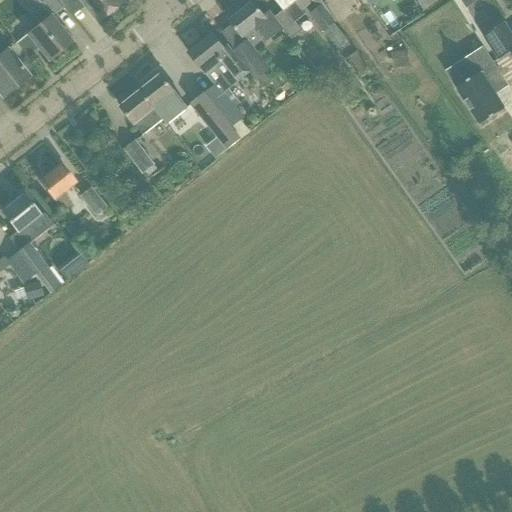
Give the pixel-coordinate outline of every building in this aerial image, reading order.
[(63,7),(56,0),(36,0),(37,1),(28,10),(32,15),(40,25),(26,35),(35,46),(48,61),(71,43),(58,27),(50,17),(63,7)] [(122,3),(119,0),(78,0),(96,23),(122,3)] [(275,17),(287,33),(292,40),(303,31),(296,22),(305,15),(302,11),(314,2),(319,9),(312,14),(311,15),(324,32),(337,21),(320,0),(275,0),(284,10),(275,17)] [(423,11),(438,0),(420,0),(417,2),(423,11)] [(477,0),(461,0),(466,8),(478,0),(477,0)] [(253,2),(242,11),(241,9),(229,18),(230,20),(229,21),(242,38),(254,29),(265,44),(283,29),(269,12),(264,16),(253,2)] [(511,55),(511,35),(504,23),(483,36),(499,60),(510,53),(511,55)] [(206,94),(225,121),(237,111),(224,93),(249,73),(229,48),(225,51),(212,35),(188,53),(215,87),(206,94)] [(466,71),(451,80),(475,117),(500,101),(480,69),(492,62),(478,39),(455,54),(466,71)] [(16,43),(7,50),(16,61),(18,64),(27,57),(16,43)] [(237,52),(256,77),(268,67),(249,43),(237,52)] [(18,64),(16,61),(7,50),(0,55),(0,96),(1,98),(28,77),(18,64)] [(408,50),(392,53),(394,67),(410,65),(408,50)] [(368,70),(356,53),(349,59),(360,75),(368,70)] [(142,90),(140,91),(162,120),(167,125),(188,109),(161,75),(152,82),(149,79),(140,87),(142,90)] [(295,85),(300,97),(311,92),(306,80),(295,85)] [(120,108),(132,123),(142,136),(152,129),(162,121),(162,120),(140,91),(120,108)] [(225,121),(206,94),(192,104),(227,149),(239,140),(234,133),(225,121)] [(124,151),(144,175),(154,167),(135,142),(124,151)] [(39,183),(52,198),(62,211),(71,203),(63,193),(74,184),(72,181),(60,166),(39,183)] [(96,216),(107,207),(92,187),(81,195),(96,216)] [(22,196),(1,213),(13,228),(16,232),(17,232),(27,245),(30,243),(52,225),(43,214),(39,217),(35,211),(22,196)] [(17,252),(34,274),(49,293),(61,283),(30,243),(27,245),(17,252)] [(17,252),(5,262),(22,284),(34,274),(17,252)] [(38,283),(24,287),(29,301),(42,296),(38,283)]
